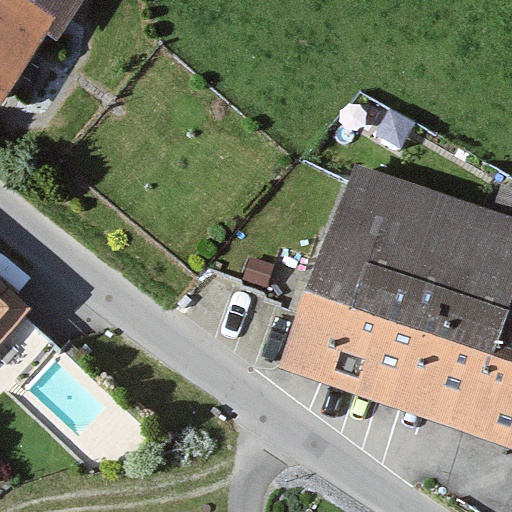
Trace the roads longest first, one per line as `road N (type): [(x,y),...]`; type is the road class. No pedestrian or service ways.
road 1 (tertiary): [(0,208),(265,409)]
road 2 (tertiary): [(265,409),(416,511)]
